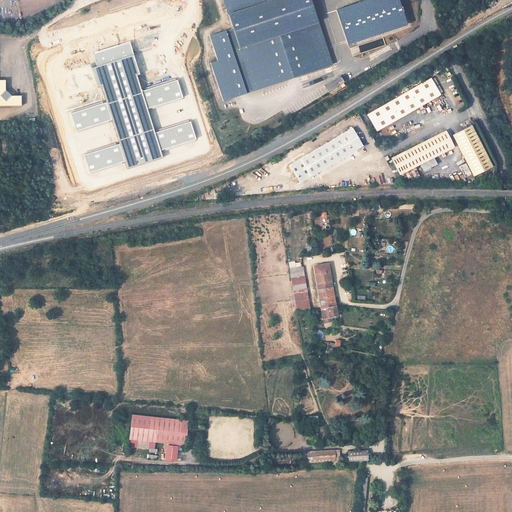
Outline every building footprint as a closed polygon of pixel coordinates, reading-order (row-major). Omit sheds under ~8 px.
[(332,65),(310,0),(223,0),(233,28),(209,36),(218,60),(210,63),(223,100),(332,65)] [(406,25),(398,0),(368,0),(336,11),(347,44),(406,25)] [(328,92),(344,83),(340,76),(324,86),(328,92)] [(430,77),(367,115),(376,131),(439,93),(430,77)] [(0,81),(0,106),(20,106),(20,97),(10,97),(4,91),(4,82),(0,81)] [(471,126),(453,135),(474,176),(491,166),(471,126)] [(351,128),(290,165),(300,183),(361,146),(351,128)] [(391,158),(399,174),(404,172),(410,169),(415,166),(420,164),(433,157),(454,146),(445,131),(391,158)] [(433,157),(420,164),(424,172),(437,165),(433,157)] [(410,169),(413,176),(414,178),(419,176),(415,166),(410,169)] [(404,172),(407,177),(408,178),(413,176),(410,169),(404,172)] [(467,183),(473,180),(471,175),(464,178),(467,183)] [(313,266),(321,319),(333,317),(337,316),(335,307),(334,306),(327,264),(313,266)] [(290,274),(296,313),(310,311),(303,272),(290,274)] [(319,352),(327,354),(330,355),(330,353),(332,347),(321,344),(319,352)] [(184,445),(187,420),(131,413),(128,439),(130,439),(129,446),(154,449),(155,442),(184,445)] [(177,445),(166,444),(164,459),(175,460),(177,445)] [(341,460),(340,449),(306,451),(306,462),(341,460)] [(368,459),(367,450),(348,452),(349,461),(368,459)] [(365,511),(367,477),(362,477),(359,511),(365,511)]
